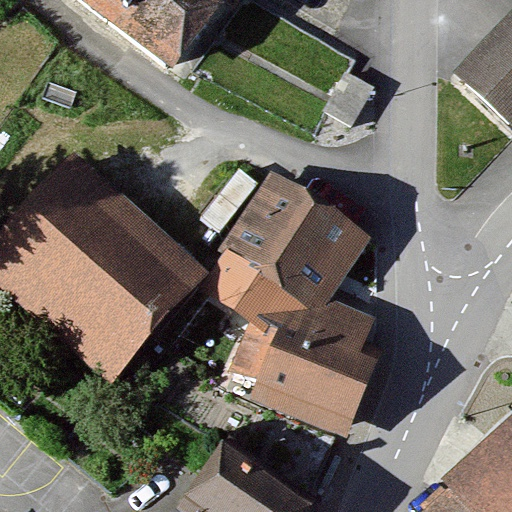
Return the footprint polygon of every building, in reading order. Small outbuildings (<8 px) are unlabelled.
[(238,0),(59,0),(174,86),(238,0)] [(511,131),(511,17),(451,81),(509,135),(511,131)] [(202,277),(68,161),(0,239),(0,293),(107,386),(202,277)] [(273,179),(203,291),(261,334),(247,397),(344,444),(382,353),(320,329),(372,243),(273,179)] [(455,511),(453,511),(511,511),(511,436),(440,492),(455,511)] [(299,511),(301,510),(212,446),(170,511),(299,511)]
